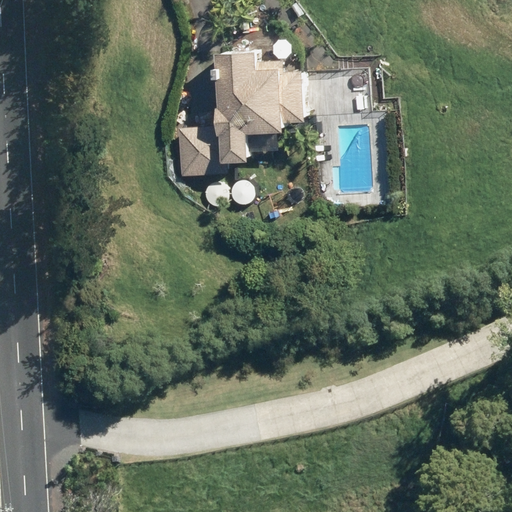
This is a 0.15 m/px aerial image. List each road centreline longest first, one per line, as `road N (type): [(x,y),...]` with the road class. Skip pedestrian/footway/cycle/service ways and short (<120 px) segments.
road 1 (unknown): [(19,414),(79,408),(291,338),(511,279)]
road 2 (unclassified): [(24,511),(0,35)]
